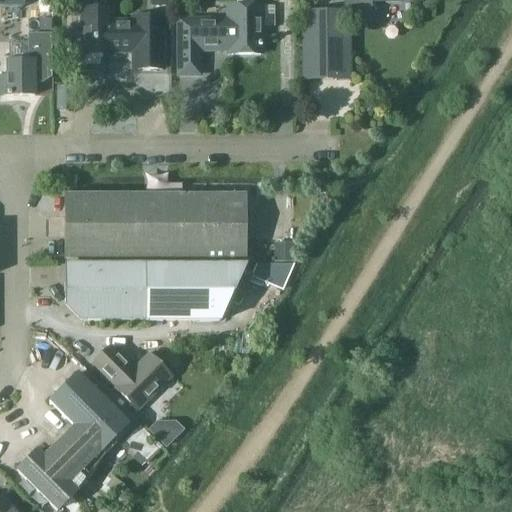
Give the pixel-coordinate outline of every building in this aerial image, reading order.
[(0,0),(0,8),(23,8),(22,0),(0,0)] [(229,20),(216,21),(216,25),(199,26),(199,21),(180,21),(180,75),(199,75),(199,50),(229,50),(229,55),(262,55),(262,6),(229,6),(229,20)] [(133,18),(133,22),(112,22),(112,9),(82,9),(82,28),(72,29),(72,52),(82,52),(82,55),(112,55),(112,52),(133,52),(133,70),(164,69),(164,17),(133,18)] [(303,80),(339,79),(339,32),(335,32),(334,12),(302,12),(303,80)] [(7,78),(0,77),(0,95),(35,96),(35,82),(43,82),(52,77),(52,35),(29,35),(29,43),(9,44),(9,61),(7,61),(7,78)] [(65,188),(76,188),(76,177),(65,177),(65,188)] [(245,260),(245,195),(65,195),(65,259),(245,260)] [(274,263),(296,263),(295,243),(274,243),(274,263)] [(283,291),(294,265),(256,264),(251,277),(283,291)] [(234,294),(246,266),(65,265),(65,294),(69,294),(69,306),(84,322),(220,322),(232,293),(234,294)] [(137,410),(171,377),(150,355),(134,371),(110,347),(93,364),(117,388),(116,389),(137,410)] [(104,456),(101,452),(128,425),(78,374),(49,402),(74,427),(43,457),(37,451),(16,471),(57,511),(78,491),(104,456)] [(157,423),(148,431),(166,448),(184,431),(175,422),(157,423)] [(18,511),(2,496),(0,498),(0,511),(18,511)]
